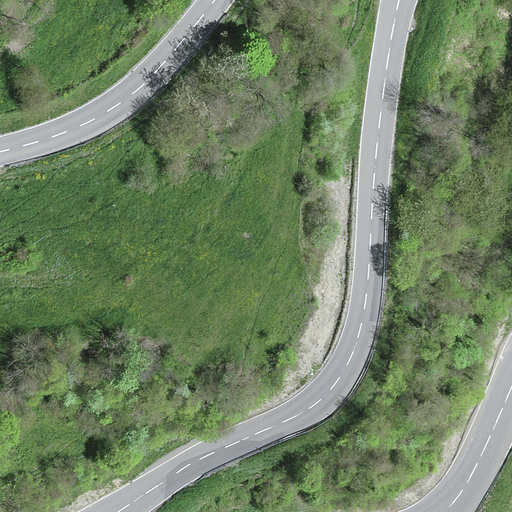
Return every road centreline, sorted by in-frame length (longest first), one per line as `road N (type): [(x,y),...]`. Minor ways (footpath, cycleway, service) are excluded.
road 1 (tertiary): [(117,511),(194,461),(309,407),(347,365),(366,293),(399,0)]
road 2 (tertiary): [(215,0),(156,70),(111,108),(0,151)]
road 3 (tertiary): [(511,386),(463,488),(443,511)]
